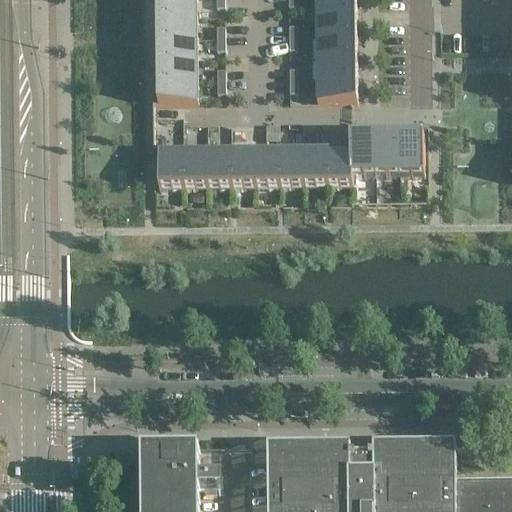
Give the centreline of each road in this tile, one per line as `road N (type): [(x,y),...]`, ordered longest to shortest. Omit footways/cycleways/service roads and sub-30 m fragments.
road 1 (secondary): [(38,386),(38,99),(21,0)]
road 2 (tertiary): [(237,393),(511,390)]
road 3 (tertiary): [(35,416),(237,393)]
road 4 (tertiary): [(237,393),(38,386)]
